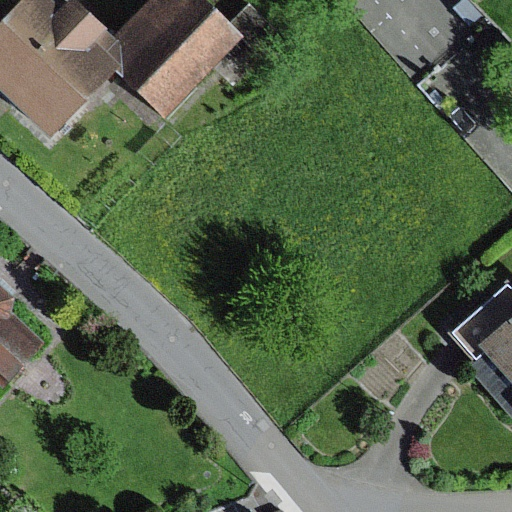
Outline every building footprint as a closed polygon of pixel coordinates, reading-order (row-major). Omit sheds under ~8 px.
[(29,0),(24,0),(0,26),(0,110),(44,151),(106,85),(125,64),(106,46),(64,9),(52,21),(29,0)] [(192,0),(149,0),(106,46),(125,64),(106,85),(157,133),(240,44),(223,29),(192,0)] [(246,5),(223,29),(240,44),(267,71),(291,47),(246,5)] [(475,353),(511,319),(511,294),(505,287),(448,338),(467,359),(475,353)] [(0,393),(33,357),(0,328),(0,326),(6,321),(9,303),(0,296),(0,393)] [(511,319),(475,353),(511,394),(511,319)]
